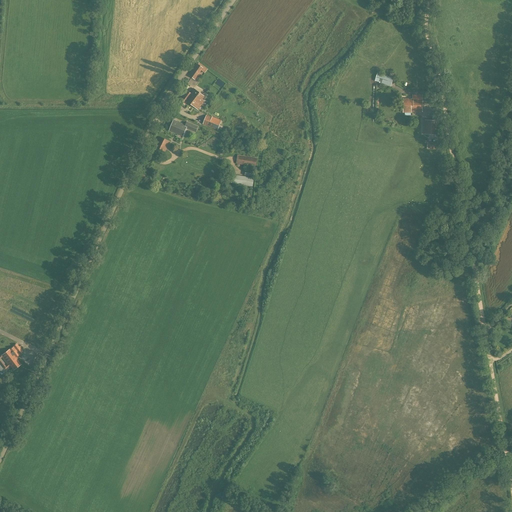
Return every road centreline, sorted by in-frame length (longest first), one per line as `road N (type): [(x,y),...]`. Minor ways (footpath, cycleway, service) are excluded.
road 1 (unclassified): [(0,456),(163,107),(233,0)]
road 2 (unclassified): [(511,483),(427,33),(430,0)]
